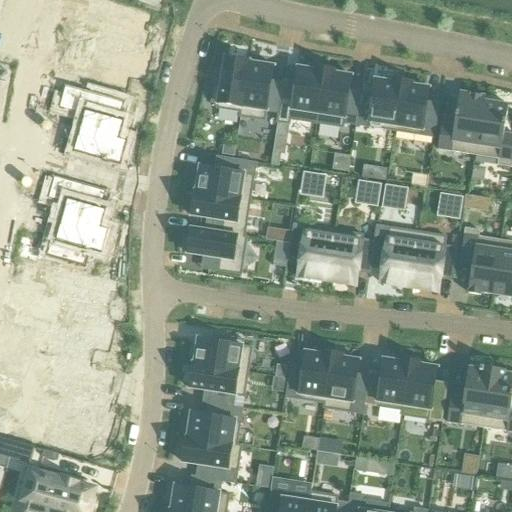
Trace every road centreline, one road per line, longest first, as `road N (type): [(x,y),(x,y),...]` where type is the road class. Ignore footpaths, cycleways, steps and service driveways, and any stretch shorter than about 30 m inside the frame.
road 1 (residential): [(154,288),(511,340)]
road 2 (residential): [(511,58),(220,0)]
road 3 (residential): [(209,0),(168,143),(154,288)]
road 4 (residential): [(154,288),(147,444),(130,511)]
